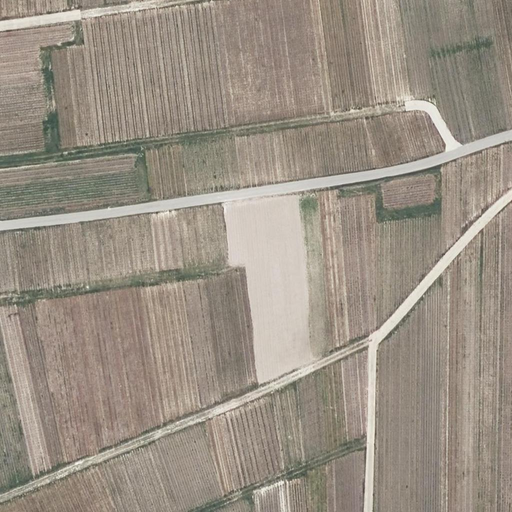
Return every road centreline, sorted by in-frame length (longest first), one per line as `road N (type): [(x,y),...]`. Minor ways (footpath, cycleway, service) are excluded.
road 1 (unclassified): [(0,224),(391,170),(511,133)]
road 2 (track): [(0,158),(415,103),(429,112),(449,150)]
road 3 (track): [(371,341),(0,497)]
road 4 (unclassified): [(511,194),(456,243),(371,341),(365,511)]
